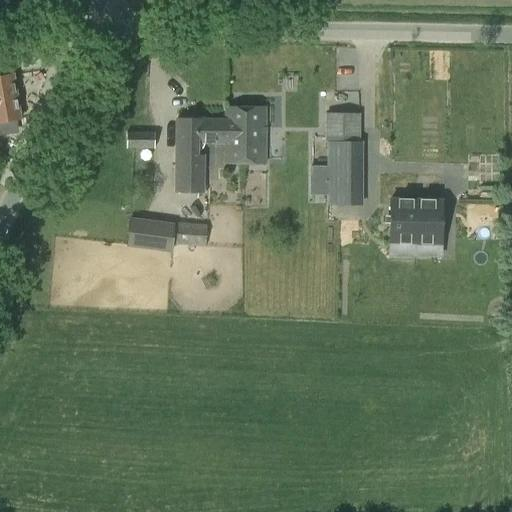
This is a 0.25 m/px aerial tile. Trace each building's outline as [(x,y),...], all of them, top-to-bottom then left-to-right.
[(0,122),(20,119),(13,76),(0,77),(0,122)] [(224,108),(224,121),(224,145),(225,145),(225,163),(265,163),(266,109),(224,108)] [(358,139),(359,118),(326,117),(325,139),(358,139)] [(196,144),(224,145),(224,121),(178,121),(177,192),(196,192),(196,144)] [(127,130),(126,149),(154,149),(154,132),(127,130)] [(341,205),(341,191),(357,191),(357,158),(327,158),(327,205),(341,205)] [(388,243),(414,244),(416,200),(390,200),(388,243)] [(442,201),(416,200),(414,244),(440,245),(442,201)] [(205,245),(206,224),(127,215),(122,244),(172,250),(174,242),(205,245)]
